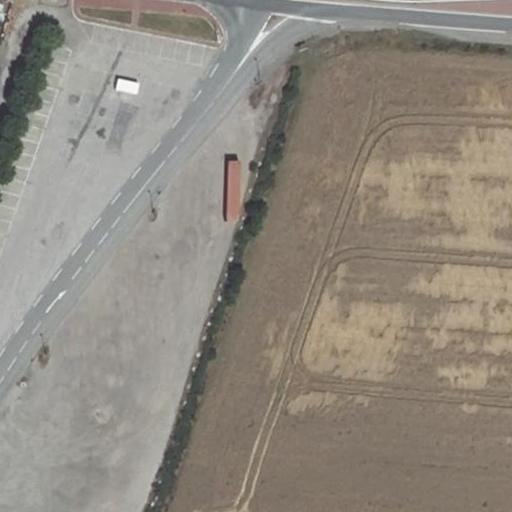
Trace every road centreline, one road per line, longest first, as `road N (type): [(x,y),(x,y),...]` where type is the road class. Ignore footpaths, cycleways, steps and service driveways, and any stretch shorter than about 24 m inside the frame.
road 1 (tertiary): [(222,87),(0,380)]
road 2 (secondary): [(336,9),(511,23)]
road 3 (tertiary): [(222,87),(289,29),(336,9)]
